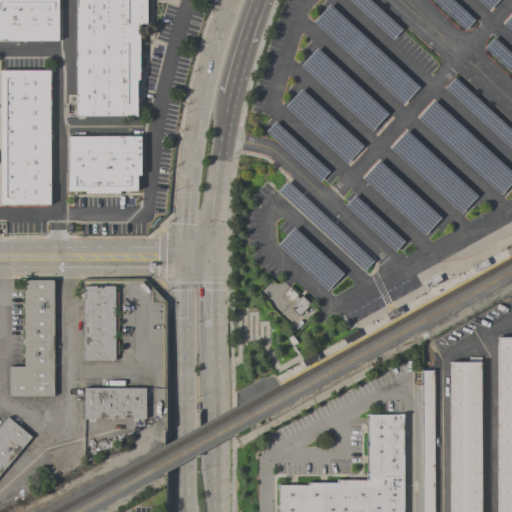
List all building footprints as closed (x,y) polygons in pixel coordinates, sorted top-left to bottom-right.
[(0,0),(58,0),(58,41),(0,41),(0,0)] [(146,0),(147,24),(139,24),(139,80),(137,80),(137,116),(76,116),(76,0),(146,0)] [(0,71),(49,71),(50,204),(0,204),(0,71)] [(140,136),(141,175),(137,175),(137,191),(119,191),(119,193),(85,193),(85,191),(68,191),(67,137),(140,136)] [(54,396),(9,396),(9,367),(24,367),(24,280),(53,280),(54,396)] [(115,286),(115,291),(118,291),(118,305),(115,305),(115,316),(118,316),(118,330),(115,330),(115,341),(118,341),(118,355),(115,355),(115,360),(84,361),(84,286),(115,286)] [(511,511),(496,511),(496,338),(511,338),(511,511)] [(480,511),(449,511),(449,362),(469,362),(469,358),(480,357),(480,511)] [(433,511),(421,511),(421,371),(433,371),(433,511)] [(146,388),(146,419),(84,419),(84,388),(146,388)] [(403,511),(278,511),(278,486),(307,486),(307,483),(336,483),(336,480),(366,480),(366,415),(403,415),(403,511)] [(0,426),(8,417),(31,437),(7,465),(10,467),(6,471),(4,469),(0,473),(0,426)]
